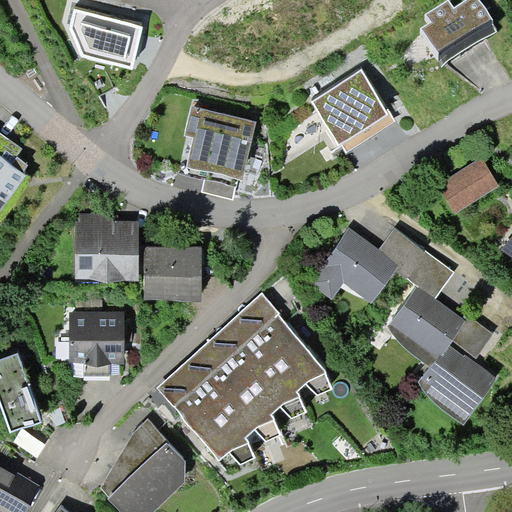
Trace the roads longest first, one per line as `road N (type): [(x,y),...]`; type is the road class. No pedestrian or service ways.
road 1 (trunk): [(0,387),(309,265),(511,196)]
road 2 (residential): [(272,220),(249,290),(112,412),(53,477)]
road 3 (residential): [(272,220),(363,180),(430,134),(511,100)]
road 4 (residential): [(94,163),(153,202),(272,220)]
road 5 (tertiary): [(287,511),(356,488),(458,473)]
road 6 (residential): [(94,163),(181,29)]
road 7 (residential): [(0,85),(94,163)]
